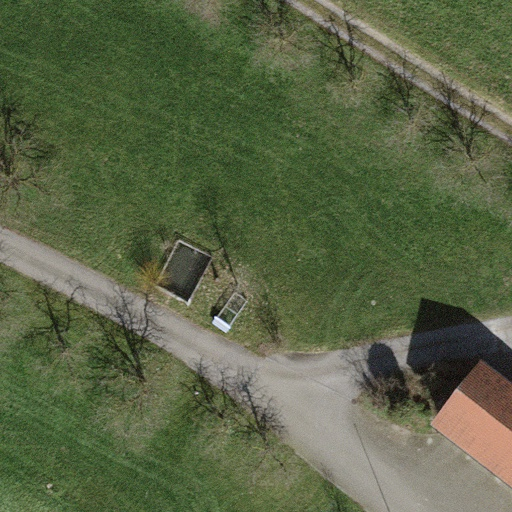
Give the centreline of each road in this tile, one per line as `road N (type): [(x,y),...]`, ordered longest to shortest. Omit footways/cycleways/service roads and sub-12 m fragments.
road 1 (track): [(274,0),(511,152)]
road 2 (track): [(511,331),(276,389)]
